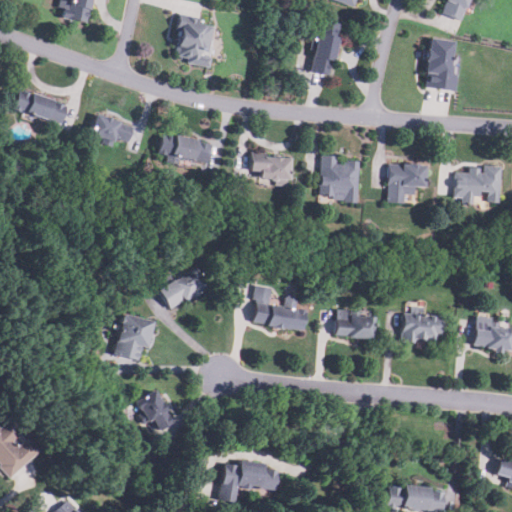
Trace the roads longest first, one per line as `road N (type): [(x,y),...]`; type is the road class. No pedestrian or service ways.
road 1 (residential): [(511,127),(241,108),(162,90),(0,33)]
road 2 (residential): [(511,406),(223,376)]
road 3 (residential): [(370,118),(376,64),(397,0)]
